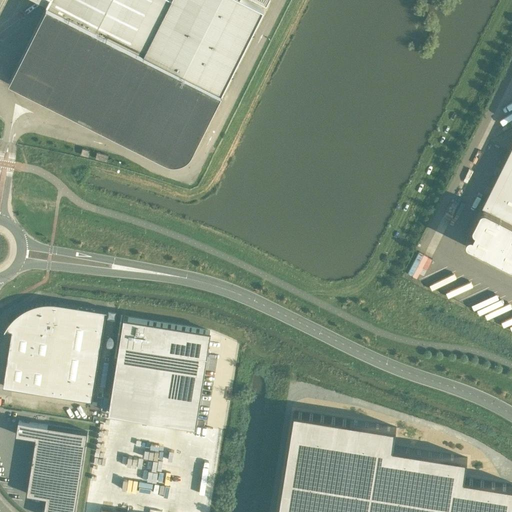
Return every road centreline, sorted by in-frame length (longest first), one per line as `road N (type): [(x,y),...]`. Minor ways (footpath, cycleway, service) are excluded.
road 1 (tertiary): [(511,414),(248,297),(155,272)]
road 2 (tertiary): [(155,272),(19,241)]
road 3 (tertiary): [(16,263),(155,272)]
